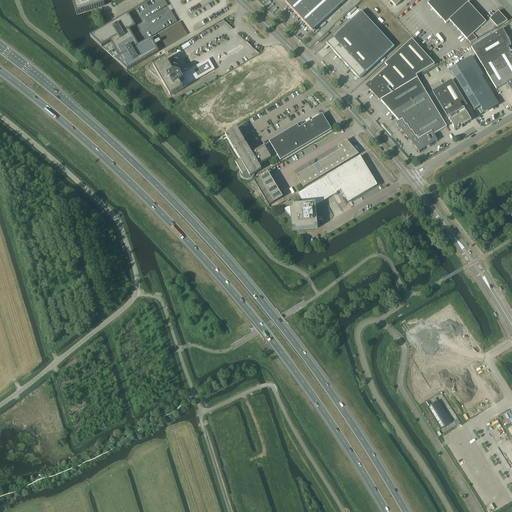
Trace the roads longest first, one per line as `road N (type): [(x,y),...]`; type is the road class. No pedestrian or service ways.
road 1 (trunk): [(405,511),(322,378),(232,266),(108,138),(0,49)]
road 2 (trunk): [(0,70),(107,160),(197,251),(294,370),(386,511)]
road 3 (unclassified): [(0,404),(126,305),(137,285),(116,219),(0,115)]
road 4 (tertiary): [(409,179),(239,0)]
road 5 (tertiary): [(511,324),(409,179)]
road 6 (unclassified): [(409,179),(511,116)]
